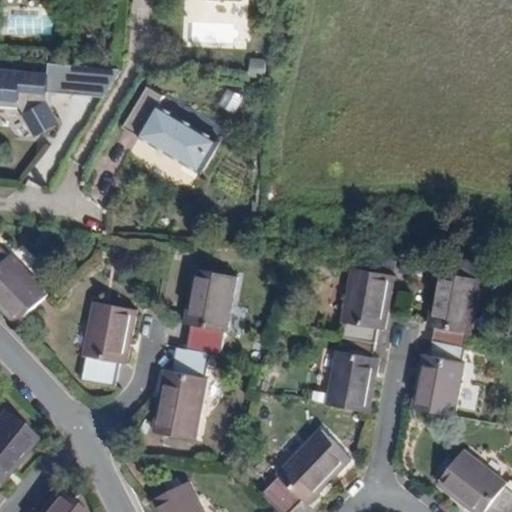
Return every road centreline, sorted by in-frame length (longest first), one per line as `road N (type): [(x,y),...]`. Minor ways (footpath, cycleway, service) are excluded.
road 1 (residential): [(376,487),(407,337)]
road 2 (residential): [(80,432),(145,393),(159,330)]
